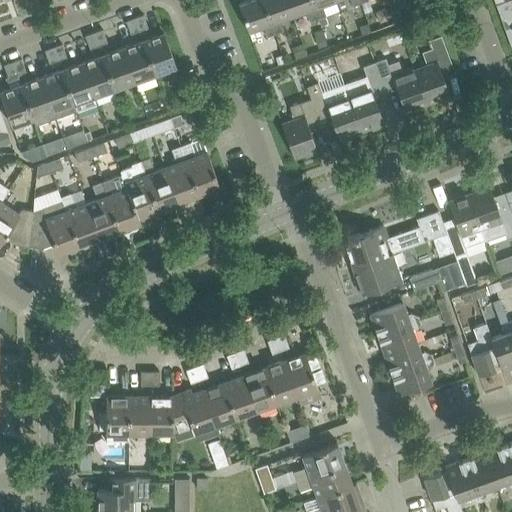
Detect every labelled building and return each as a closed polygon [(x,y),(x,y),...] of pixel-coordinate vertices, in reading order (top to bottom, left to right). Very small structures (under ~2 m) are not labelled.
[(267,36),(274,34),(262,0),(246,0),(238,3),(248,30),(263,25),(267,36)] [(283,31),(279,19),(292,15),(286,0),(262,0),(274,34),(283,31)] [(318,18),(311,0),(286,0),(292,15),(306,10),(310,21),(318,18)] [(321,25),(328,23),(325,15),(326,15),(322,4),(332,0),(311,0),(318,18),(321,25)] [(367,0),(361,2),(365,11),(370,9),(367,0)] [(511,0),(505,0),(496,3),(505,30),(511,27),(511,0)] [(379,10),(376,16),(379,22),(389,18),(386,8),(379,10)] [(143,14),(135,17),(139,30),(148,27),(143,14)] [(130,33),(139,30),(135,17),(126,20),(130,33)] [(103,28),(94,32),(99,45),(108,42),(103,28)] [(318,48),(327,45),(321,29),(314,32),(315,35),(313,36),(318,48)] [(90,48),(99,45),(94,32),(85,35),(90,48)] [(164,32),(143,39),(155,73),(176,66),(164,32)] [(427,64),(415,68),(427,102),(450,94),(440,68),(452,64),(441,35),(430,39),(433,48),(422,51),(427,64)] [(143,39),(122,47),(135,81),(155,73),(143,39)] [(62,43),(53,46),(58,59),(67,56),(62,43)] [(303,43),(291,46),(295,59),(307,55),(303,43)] [(49,63),(58,59),(53,46),(44,49),(49,63)] [(122,47),(102,54),(114,88),(135,81),(122,47)] [(114,88),(102,54),(82,61),(94,95),(114,88)] [(21,58),(13,61),(17,74),(26,71),(21,58)] [(388,64),(386,58),(375,62),(385,91),(396,87),(405,110),(427,102),(415,68),(403,73),(398,60),(388,64)] [(33,117),(17,74),(13,61),(4,64),(8,77),(5,78),(9,88),(0,91),(0,92),(12,125),(33,117)] [(82,61),(61,69),(74,103),(94,95),(82,61)] [(356,79),(361,92),(349,96),(361,130),(384,122),(374,95),(385,91),(375,62),(363,66),(367,75),(356,79)] [(61,69),(41,76),(53,110),(56,118),(76,110),(74,103),(61,69)] [(21,83),(33,117),(36,125),(56,118),(53,110),(41,76),(21,83)] [(332,87),(321,91),(318,82),(307,86),(311,98),(319,118),(330,114),(338,138),(361,130),(349,96),(337,100),(332,87)] [(319,118),(311,98),(290,105),(294,118),(282,123),(294,157),(317,148),(308,122),(319,118)] [(180,113),(171,117),(174,126),(184,123),(180,113)] [(150,124),(154,134),(174,126),(171,117),(150,124)] [(150,124),(130,131),(134,141),(154,134),(150,124)] [(99,136),(95,126),(86,130),(90,140),(99,136)] [(115,137),(118,147),(134,141),(130,131),(115,137)] [(63,136),(43,143),(47,154),(67,147),(63,136)] [(104,141),(89,146),(92,156),(107,151),(104,141)] [(190,141),(181,145),(198,194),(220,186),(207,150),(195,155),(190,141)] [(43,143),(21,151),(23,155),(33,161),(47,155),(47,154),(43,143)] [(171,148),(176,162),(166,166),(178,201),(198,194),(181,145),(171,148)] [(74,151),(78,161),(92,156),(89,146),(74,151)] [(158,209),(178,201),(166,166),(155,170),(150,156),(140,160),(158,209)] [(60,157),(48,161),(51,171),(63,167),(60,157)] [(120,169),(126,187),(127,187),(137,216),(138,216),(158,209),(140,160),(131,163),(131,164),(120,169)] [(37,165),(36,176),(51,171),(48,161),(37,165)] [(111,177),(102,181),(119,230),(121,229),(121,230),(125,232),(130,230),(132,226),(131,225),(140,222),(138,216),(137,216),(127,187),(126,187),(116,191),(111,177)] [(118,231),(118,230),(119,230),(102,181),(92,184),(97,198),(86,202),(99,237),(107,234),(108,235),(112,237),(117,235),(118,231)] [(511,236),(511,212),(510,208),(499,212),(490,186),(469,193),(485,239),(486,241),(506,234),(507,238),(511,236)] [(91,241),(91,240),(99,237),(86,202),(76,206),(71,192),(60,196),(62,200),(65,209),(66,209),(79,245),(80,244),(81,245),(84,247),(90,245),(91,241)] [(446,230),(447,232),(453,250),(455,256),(459,268),(467,265),(463,253),(467,251),(465,246),(485,239),(469,193),(448,200),(457,226),(446,230)] [(0,242),(4,236),(16,244),(28,246),(33,210),(22,208),(19,212),(1,200),(0,201),(0,242)] [(65,209),(62,200),(35,210),(33,210),(28,246),(41,248),(54,243),(57,252),(79,245),(66,209),(65,209)] [(447,232),(446,230),(439,210),(416,218),(424,240),(433,237),(447,232)] [(383,224),(343,239),(353,266),(387,254),(382,240),(388,238),(383,224)] [(447,232),(433,237),(439,255),(453,250),(447,232)] [(398,265),(392,267),(387,254),(353,266),(362,293),(402,279),(398,265)] [(414,289),(436,281),(432,269),(409,277),(414,289)] [(474,273),(463,277),(465,282),(466,286),(477,283),(474,273)] [(511,275),(500,280),(502,288),(511,284),(511,275)] [(493,282),(488,284),(473,290),(475,298),(496,290),(493,282)] [(451,297),(454,305),(475,298),(473,290),(451,297)] [(444,296),(436,298),(441,311),(448,308),(444,296)] [(403,302),(370,314),(377,333),(419,318),(418,315),(417,315),(411,313),(408,314),(403,302)] [(446,324),(453,322),(448,308),(441,311),(446,324)] [(419,318),(377,333),(384,353),(417,341),(413,331),(417,329),(420,323),(421,323),(419,318)] [(492,337),(486,322),(483,323),(497,365),(500,364),(502,371),(511,367),(511,335),(507,321),(503,322),(504,323),(501,329),(503,333),(492,337)] [(494,366),(497,365),(483,323),(474,326),(478,339),(467,343),(479,375),(495,369),(494,366)] [(284,334),(276,337),(281,350),(289,347),(284,334)] [(458,334),(450,337),(455,350),(463,347),(458,334)] [(272,353),(281,350),(276,337),(267,340),(272,353)] [(417,341),(384,353),(391,373),(433,358),(432,353),(431,354),(425,351),(421,352),(417,341)] [(460,363),(467,360),(463,347),(455,350),(460,363)] [(244,348),(235,351),(240,364),(249,361),(244,348)] [(231,368),(240,364),(235,351),(226,354),(231,368)] [(321,396),(305,352),(284,359),(296,395),(297,395),(300,404),(321,396)] [(434,362),(435,362),(433,358),(391,373),(398,393),(431,381),(427,369),(431,368),(434,362)] [(276,402),(296,395),(284,359),(264,367),(276,402)] [(203,363),(194,366),(199,379),(208,376),(203,363)] [(191,382),(199,379),(194,366),(189,368),(186,369),(191,382)] [(264,367),(243,374),(256,409),(276,402),(264,367)] [(141,384),(150,384),(150,370),(141,370),(141,384)] [(159,370),(150,370),(150,384),(159,385),(159,370)] [(223,381),(235,416),(256,409),(243,374),(223,381)] [(235,416),(223,381),(203,388),(215,424),(235,416)] [(183,396),(181,391),(172,394),(173,431),(191,424),(194,431),(215,424),(203,388),(183,396)] [(150,432),(150,394),(128,395),(128,432),(150,432)] [(173,432),(173,431),(172,394),(150,394),(150,432),(173,432)] [(128,440),(128,432),(128,395),(106,395),(106,432),(106,440),(128,440)] [(307,424),(286,431),(290,441),(310,434),(307,424)] [(222,436),(208,441),(218,465),(231,461),(222,436)] [(296,481),(345,463),(337,442),(302,455),(306,466),(293,471),(296,481)] [(511,467),(504,444),(484,451),(496,485),(507,481),(508,484),(511,486),(511,467)] [(496,485),(484,451),(465,458),(480,501),(485,499),(484,498),(487,492),(485,488),(496,485)] [(462,511),(461,505),(475,500),(476,501),(476,502),(480,501),(465,458),(445,465),(447,472),(444,473),(458,511),(462,511)] [(267,463),(255,467),(264,492),(275,488),(267,463)] [(283,485),(286,494),(299,490),(300,490),(313,485),(317,496),(352,484),(345,463),(296,481),(283,485)] [(448,511),(458,511),(444,473),(441,474),(440,471),(424,477),(435,509),(446,505),(448,511)] [(133,489),(98,488),(97,511),(133,511),(134,499),(150,499),(150,497),(150,477),(133,477),(133,489)] [(190,477),(175,477),(175,495),(190,495),(190,477)] [(197,487),(207,488),(207,477),(197,477),(197,487)] [(364,511),(363,508),(365,507),(363,503),(359,504),(352,484),(317,496),(303,501),(306,511),(364,511)]
